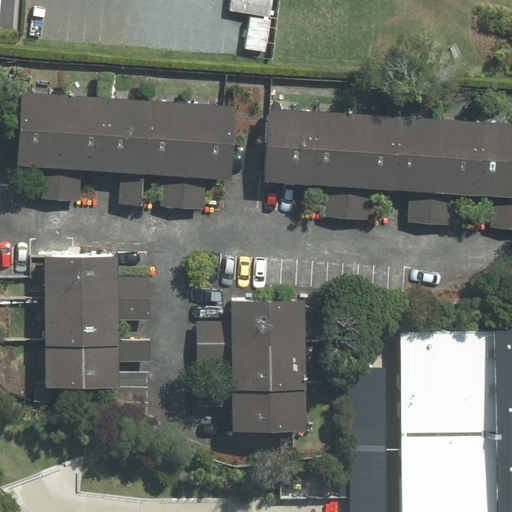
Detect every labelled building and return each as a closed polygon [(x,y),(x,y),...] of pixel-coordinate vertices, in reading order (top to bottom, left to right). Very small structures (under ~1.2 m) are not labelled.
[(243,116),(11,101),(7,168),(239,183),(243,116)] [(511,133),(275,118),(270,186),(511,202),(511,133)] [(123,268),(35,268),(35,398),(123,399),(123,268)] [(306,309),(225,308),(224,443),(306,443),(306,309)] [(511,511),(511,322),(399,324),(399,362),(349,362),(350,511),(511,511)]
